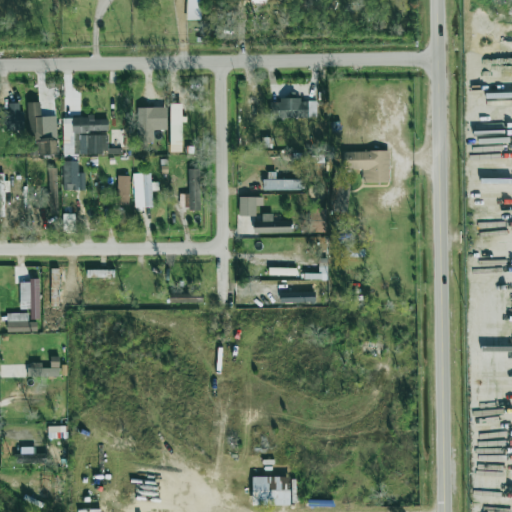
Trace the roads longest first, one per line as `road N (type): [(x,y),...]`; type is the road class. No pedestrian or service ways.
road 1 (secondary): [(443,511),(436,0)]
road 2 (residential): [(0,62),(437,56)]
road 3 (residential): [(0,246),(218,249)]
road 4 (residential): [(218,249),(226,59)]
